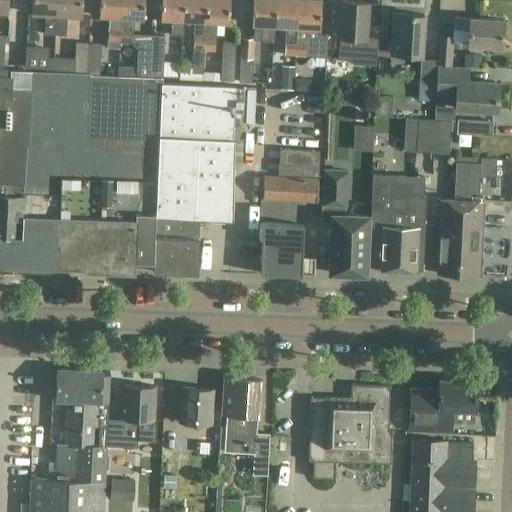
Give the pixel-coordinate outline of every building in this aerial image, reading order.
[(55,34),(57,0),(32,0),(32,13),(45,14),(44,34),(55,34)] [(81,0),(57,0),(55,34),(66,35),(67,15),(81,16),(81,0)] [(120,43),(122,0),(100,0),(99,16),(109,17),(109,26),(108,26),(107,42),(120,43)] [(122,0),(120,43),(132,43),(134,18),(144,19),(145,0),(122,0)] [(183,25),(184,21),(183,21),(184,0),(161,0),(160,19),(172,20),(172,34),(170,48),(182,49),(183,25)] [(206,0),(184,0),(183,21),(184,21),(195,21),(192,71),(203,72),(204,50),(205,35),(204,35),(205,26),(206,0)] [(229,0),(206,0),(205,26),(204,35),(205,35),(204,50),(214,51),(216,22),(228,23),(229,0)] [(274,26),(275,0),(251,0),(251,25),(259,25),(258,37),(273,38),(274,26)] [(283,55),(294,55),(297,0),(275,0),(274,26),(285,26),(283,55)] [(328,23),(319,22),(320,0),(297,0),(294,55),(305,56),(305,55),(326,56),(328,23)] [(352,0),(341,0),(338,58),(353,59),(352,64),(376,66),(377,38),(376,38),(376,42),(365,41),(368,1),(352,0)] [(390,54),(422,56),(424,15),(393,13),(390,54)] [(468,45),(501,47),(503,19),(470,17),(469,18),(453,17),(453,28),(469,29),(468,45)] [(136,77),(149,77),(152,34),(133,33),(133,49),(137,49),(136,77)] [(163,34),(152,34),(149,77),(162,78),(163,34)] [(437,64),(450,65),(452,37),(439,36),(437,64)] [(253,58),(254,38),(241,37),(240,57),(253,58)] [(75,42),(74,58),(74,72),(87,73),(89,43),(75,42)] [(222,42),(221,57),(220,79),(233,80),(235,43),(222,42)] [(89,43),(87,73),(99,73),(101,43),(89,43)] [(46,71),(74,72),(74,58),(47,57),(46,71)] [(419,84),(435,84),(436,60),(420,60),(419,84)] [(295,64),(282,63),(281,88),(293,88),(295,64)] [(456,96),(455,108),(497,110),(498,96),(494,96),(495,82),(465,80),(465,68),(437,67),(436,95),(456,96)] [(136,77),(97,75),(33,73),(32,88),(10,87),(10,77),(0,76),(0,265),(57,268),(57,266),(82,267),(82,271),(134,273),(135,270),(135,261),(153,262),(158,178),(162,110),(161,110),(161,97),(162,82),(162,78),(149,77),(136,77)] [(158,178),(153,262),(153,271),(184,273),(184,274),(189,274),(189,273),(197,274),(199,218),(233,220),(235,140),(234,140),(234,109),(235,86),(162,82),(161,97),(161,110),(162,110),(158,178)] [(322,128),(322,89),(298,88),(298,128),(322,128)] [(435,120),(418,119),(405,119),(403,152),(433,153),(435,120)] [(478,120),(457,119),(456,134),(477,135),(478,120)] [(451,121),(435,120),(433,153),(449,154),(451,121)] [(283,155),(282,177),(264,176),(263,199),(316,202),(317,179),(313,178),(314,157),(283,155)] [(454,200),(459,200),(456,251),(461,251),(460,275),(479,276),(482,201),(465,200),(465,192),(479,193),(480,163),(456,162),(454,200)] [(324,170),(323,204),(346,205),(348,171),(324,170)] [(382,228),(380,271),(399,272),(400,243),(404,244),(405,228),(404,228),(407,179),(372,178),(370,227),(382,228)] [(400,243),(399,272),(421,273),(425,197),(422,197),(423,180),(407,179),(404,228),(405,228),(404,244),(400,243)] [(440,199),(437,274),(460,275),(461,251),(456,251),(459,200),(454,200),(440,199)] [(365,275),(368,217),(332,215),(329,273),(365,275)] [(301,274),(303,225),(258,223),(258,237),(261,237),(260,272),(259,272),(259,273),(301,275),(301,274)] [(156,310),(170,309),(169,297),(156,298),(156,310)] [(107,356),(137,357),(137,340),(108,339),(107,356)] [(385,371),(384,351),(335,354),(336,374),(385,371)] [(57,368),(56,399),(67,400),(65,443),(58,443),(56,479),(32,478),(30,511),(104,511),(110,372),(102,372),(102,370),(57,368)] [(260,379),(223,377),(221,412),(226,412),(223,451),(253,453),(251,474),(267,475),(269,433),(256,432),(259,381),(260,381),(260,379)] [(410,388),(408,430),(450,432),(451,409),(474,410),(476,383),(438,381),(438,389),(410,388)] [(123,384),(121,429),(120,449),(134,450),(135,430),(138,430),(138,419),(153,420),(155,385),(123,384)] [(388,427),(390,385),(351,384),(350,401),(330,400),(330,398),(322,397),(322,401),(317,400),(312,400),(312,398),(311,398),(308,461),(314,461),(313,476),(334,477),(335,462),(390,464),(392,427),(388,427)] [(213,389),(181,387),(177,451),(188,452),(188,448),(193,448),(194,423),(211,424),(213,389)] [(473,442),(413,440),(409,511),(471,511),(474,461),(472,461),(473,442)] [(161,511),(184,511),(186,479),(187,455),(165,454),(161,511)] [(112,478),(110,498),(132,499),(133,479),(112,478)] [(131,511),(132,500),(110,499),(109,511),(131,511)]
